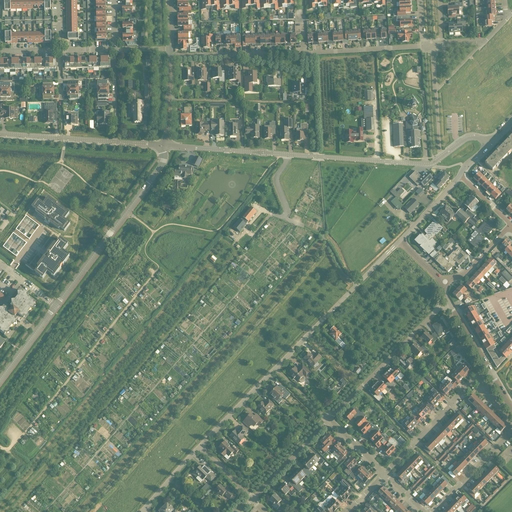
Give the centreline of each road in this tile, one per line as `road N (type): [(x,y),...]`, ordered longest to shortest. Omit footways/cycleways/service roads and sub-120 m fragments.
road 1 (tertiary): [(490,142),(466,139),(425,164),(165,142)]
road 2 (residential): [(198,447),(399,241)]
road 3 (unknown): [(156,264),(20,439),(0,447)]
road 4 (tertiary): [(161,147),(153,175),(55,308)]
road 5 (residential): [(161,147),(0,133)]
road 6 (residential): [(329,420),(439,307)]
road 7 (residential): [(383,474),(480,377)]
road 8 (residential): [(169,55),(302,52)]
road 9 (residential): [(302,52),(423,46)]
